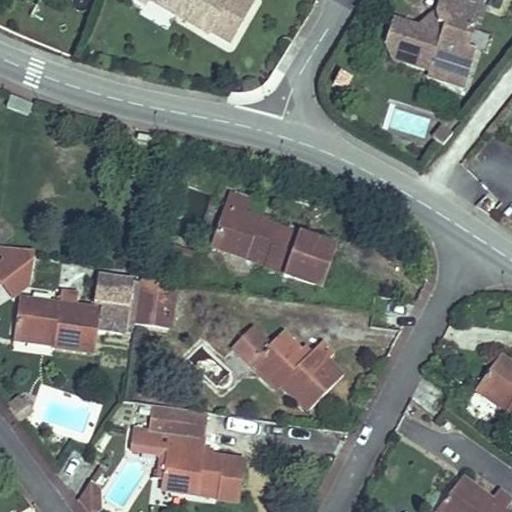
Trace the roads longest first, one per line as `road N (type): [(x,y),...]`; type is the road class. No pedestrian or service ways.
road 1 (residential): [(477,238),(332,511)]
road 2 (tertiary): [(276,134),(129,102),(0,58)]
road 3 (tertiary): [(477,238),(389,182),(276,134)]
road 4 (residential): [(276,134),(341,0)]
